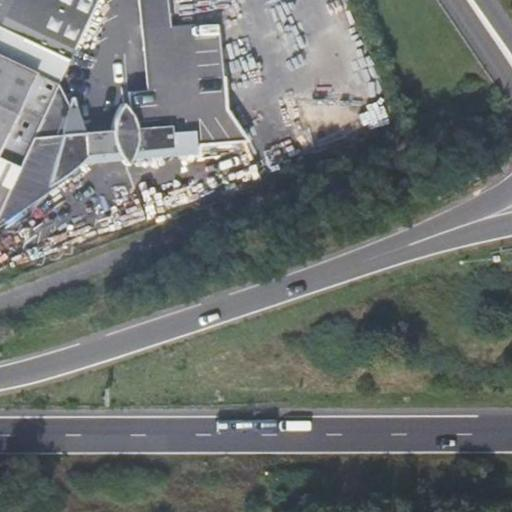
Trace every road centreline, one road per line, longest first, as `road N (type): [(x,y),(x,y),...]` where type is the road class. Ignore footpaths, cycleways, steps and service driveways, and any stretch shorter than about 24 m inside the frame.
road 1 (trunk): [(511,435),(0,436)]
road 2 (trunk): [(404,246),(0,378)]
road 3 (trunk): [(511,189),(404,246)]
